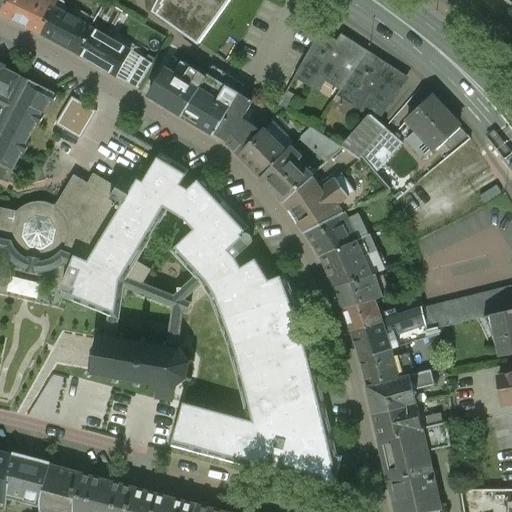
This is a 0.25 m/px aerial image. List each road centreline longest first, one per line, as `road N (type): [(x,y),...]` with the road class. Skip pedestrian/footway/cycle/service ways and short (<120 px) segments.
road 1 (residential): [(382,511),(346,356),(283,224),(215,154),(0,30)]
road 2 (residential): [(0,419),(297,511)]
road 3 (secondary): [(349,0),(458,89),(511,154)]
road 4 (secondary): [(511,100),(394,0)]
